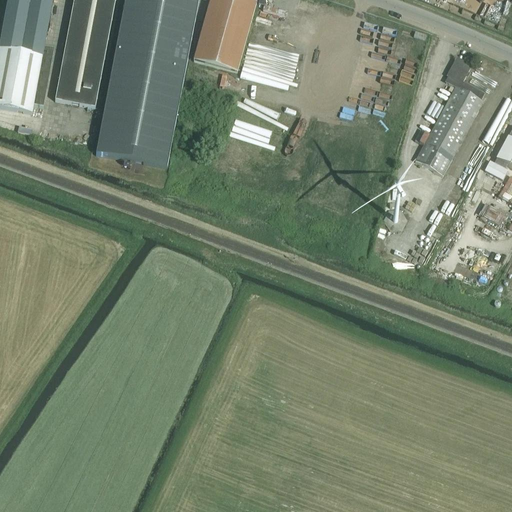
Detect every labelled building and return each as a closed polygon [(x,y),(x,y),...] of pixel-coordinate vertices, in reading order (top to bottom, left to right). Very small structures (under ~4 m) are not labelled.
[(8,0),(0,45),(0,110),(32,116),(33,108),(43,110),(54,52),(44,50),(53,0),(8,0)] [(74,0),(55,103),(95,110),(115,0),(74,0)] [(125,0),(96,157),(167,170),(199,3),(184,0),(125,0)] [(238,0),(211,0),(193,63),(237,75),(256,5),(238,0)] [(485,96),(462,84),(465,78),(467,80),(469,76),(467,75),(471,68),(464,64),(457,60),(447,78),(448,78),(445,83),(449,85),(451,87),(456,89),(427,141),(425,145),(414,163),(442,178),(483,104),(481,103),(485,96)] [(496,162),(494,165),(505,171),(507,168),(511,170),(511,131),(508,139),(496,162)] [(480,159),(476,167),(470,164),(467,170),(477,175),(485,161),(480,159)] [(501,198),(511,202),(511,176),(501,198)] [(461,192),(466,186),(456,180),(452,186),(461,192)]
